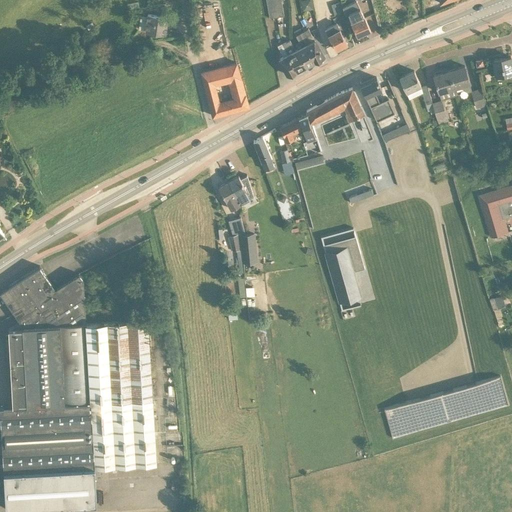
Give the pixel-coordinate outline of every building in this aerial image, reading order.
[(265,0),(269,19),(277,17),(273,0),(265,0)] [(273,0),(277,17),(283,16),(280,0),(273,0)] [(301,0),(303,11),(314,8),(312,0),(301,0)] [(351,24),(357,37),(371,30),(365,18),(364,18),(359,8),(356,1),(342,7),(345,15),(348,13),(352,24),(351,24)] [(148,15),(146,32),(165,34),(167,17),(148,15)] [(325,29),(328,35),(336,50),(347,44),(339,29),(336,23),(325,29)] [(303,35),(301,36),(315,61),(323,57),(314,40),(310,42),(307,36),(304,37),(303,35)] [(302,47),(296,50),(305,66),(315,61),(301,36),(299,37),(300,39),(298,40),(302,47)] [(285,45),(283,46),(296,71),(305,66),(296,50),(291,52),(288,46),(286,47),(285,45)] [(296,71),(283,46),(281,47),(282,49),(280,50),(283,57),(279,59),(288,76),(296,71)] [(511,73),(511,65),(510,57),(493,60),(496,76),(511,73)] [(201,72),(212,116),(249,106),(236,63),(201,72)] [(454,88),(461,86),(469,83),(464,66),(449,71),(454,88)] [(399,78),(406,92),(421,85),(414,71),(399,78)] [(438,93),(454,88),(449,71),(433,75),(438,93)] [(375,78),(360,85),(370,107),(376,121),(395,113),(388,99),(379,103),(375,92),(382,89),(376,78),(375,78)] [(432,104),(427,86),(420,88),(427,112),(429,111),(430,115),(435,113),(432,104)] [(308,110),(308,112),(311,121),(343,107),(347,115),(361,109),(352,88),(338,93),(308,110)] [(486,105),(481,88),(472,91),(476,108),(486,105)] [(448,122),(442,101),(432,104),(435,113),(438,124),(448,122)] [(311,121),(308,112),(299,117),(303,128),(305,132),(307,140),(315,137),(315,136),(316,136),(311,121)] [(294,138),(303,133),(305,132),(303,128),(299,117),(281,126),(280,126),(285,142),(294,138)] [(382,134),(385,141),(410,131),(407,123),(382,134)] [(253,141),(264,170),(273,167),(270,159),(271,159),(263,136),(253,141)] [(280,151),(283,163),(290,161),(287,149),(280,151)] [(321,155),(295,163),(297,169),(313,165),(312,162),(316,161),(316,164),(323,162),(321,155)] [(238,176),(229,181),(241,203),(246,200),(250,198),(246,191),(247,190),(245,187),(239,177),(238,176)] [(241,203),(229,181),(218,187),(226,202),(230,209),(241,203)] [(483,209),(499,205),(504,219),(511,216),(511,185),(479,196),(483,209)] [(357,194),(349,198),(351,203),(372,195),(370,190),(363,192),(365,197),(359,200),(357,194)] [(240,218),(228,221),(232,233),(232,235),(238,234),(244,232),(240,218)] [(237,235),(228,237),(232,251),(240,249),(238,234),(237,235)] [(241,235),(243,253),(255,252),(254,234),(241,235)] [(356,236),(323,245),(337,295),(358,289),(351,265),(363,261),(356,236)] [(94,467),(156,464),(147,320),(86,324),(83,281),(79,274),(55,290),(39,266),(0,292),(20,323),(8,329),(12,407),(0,408),(0,445),(2,446),(2,454),(6,509),(96,504),(94,467)] [(246,297),(246,296),(243,277),(237,278),(240,298),(246,297)] [(493,308),(505,307),(503,296),(491,297),(493,308)] [(237,306),(228,307),(229,320),(238,319),(237,306)] [(500,376),(384,409),(384,411),(379,413),(385,412),(392,439),(509,406),(500,376)]
